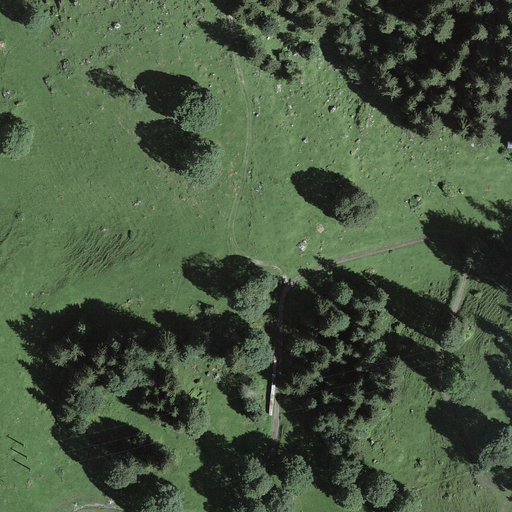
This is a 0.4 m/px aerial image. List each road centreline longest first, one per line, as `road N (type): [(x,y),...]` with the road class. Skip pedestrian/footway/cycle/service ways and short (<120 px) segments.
road 1 (track): [(287,285),(341,259),(441,234),(455,238),(468,274),(440,369),(486,474),(511,483)]
road 2 (track): [(287,285),(282,271),(254,261),(232,233),(250,134),(234,0)]
road 3 (track): [(249,511),(275,427),(287,285)]
